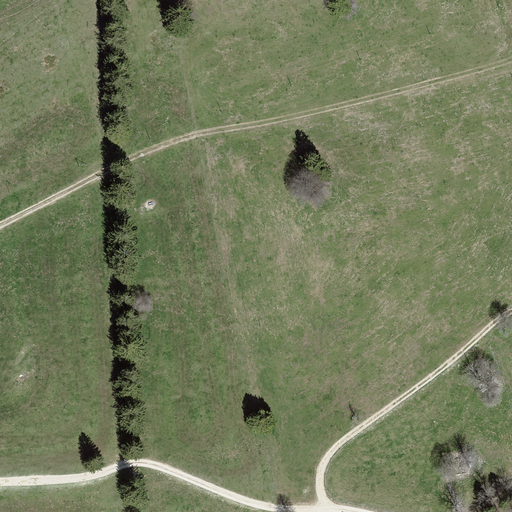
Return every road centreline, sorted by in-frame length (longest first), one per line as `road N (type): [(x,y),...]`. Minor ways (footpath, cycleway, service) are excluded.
road 1 (track): [(511,61),(340,108),(197,135),(136,156),(0,228)]
road 2 (track): [(0,481),(77,478),(140,461),(274,508),(362,511)]
road 3 (track): [(324,507),(319,476),(338,443),(511,311)]
